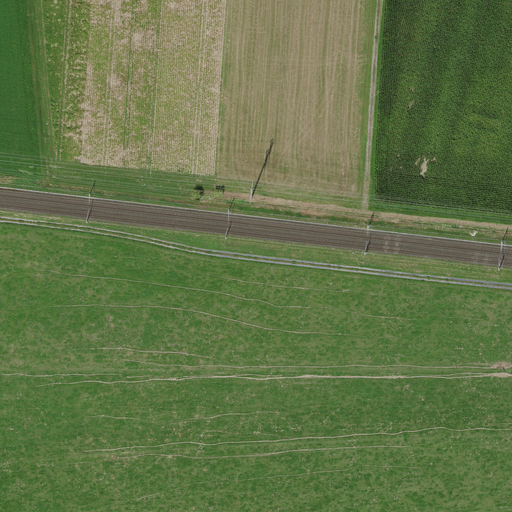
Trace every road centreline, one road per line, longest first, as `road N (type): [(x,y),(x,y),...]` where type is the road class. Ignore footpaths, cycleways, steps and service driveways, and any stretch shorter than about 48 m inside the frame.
road 1 (track): [(0,219),(225,256),(511,287)]
road 2 (track): [(378,0),(366,206)]
